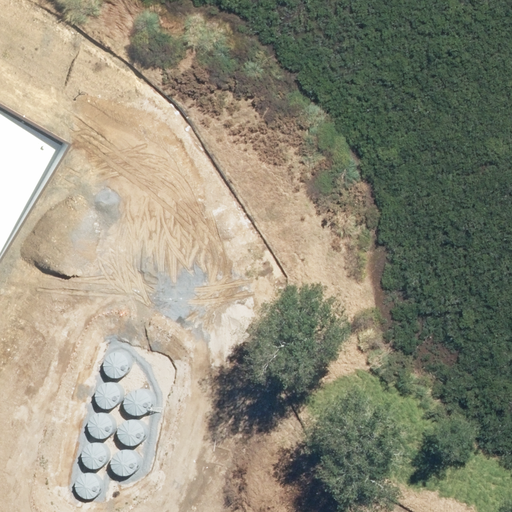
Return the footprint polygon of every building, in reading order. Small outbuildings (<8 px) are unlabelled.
[(0,215),(45,134),(0,108),(0,215)] [(100,360),(102,364),(105,368),(109,370),(114,371),(119,370),(123,367),(126,364),(128,359),(129,354),(127,350),(125,346),(121,343),(116,342),(111,342),(107,343),(103,346),(100,350),(99,355),(100,360)] [(94,392),(96,396),(99,400),(104,402),(109,402),(113,402),(117,399),(121,396),(123,391),(123,386),(122,382),(119,378),(115,375),(110,373),(106,373),(101,375),(97,378),(95,382),(94,387),(94,392)] [(128,401),(130,405),(133,409),(137,411),(142,412),(147,411),(151,409),(154,405),(156,401),(156,396),(155,391),(152,387),(149,384),(144,383),(139,383),(135,384),(131,387),(128,392),(127,396),(128,401)] [(87,425),(89,429),(93,433),(97,435),(102,436),(106,435),(111,432),(114,429),(116,424),(116,419),(115,415),(112,411),(108,408),(103,406),(99,407),(94,408),(90,411),(88,415),(87,420),(87,425)] [(121,434),(123,438),(126,442),(130,444),(135,445),(140,444),(144,442),(147,438),(149,434),(150,429),(148,424),(146,420),(142,417),(137,416),(132,416),(128,418),(124,420),(121,425),(120,429),(121,434)] [(76,457),(78,462),(81,465),(86,467),(90,468),(95,467),(99,465),(103,461),(104,457),(105,452),(103,447),(101,443),(97,440),(92,439),(87,439),(83,441),(79,444),(77,448),(75,452),(76,457)] [(110,466),(112,471),(115,474),(119,477),(124,477),(129,476),(133,474),(136,470),(138,466),(138,461),(137,457),(134,453),(130,450),(126,448),(121,448),(117,450),(113,453),(110,457),(109,462),(110,466)] [(69,491),(71,495),(74,499),(78,501),(83,501),(88,501),(92,498),(95,495),(97,490),(97,485),(96,481),(93,477),(89,474),(85,472),(80,473),(76,474),(72,477),(69,481),(68,486),(69,491)]
